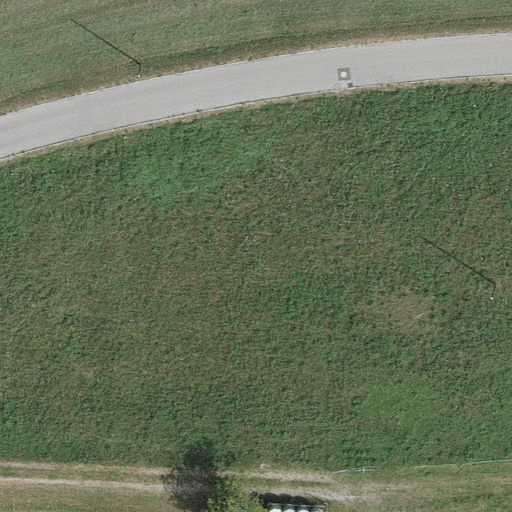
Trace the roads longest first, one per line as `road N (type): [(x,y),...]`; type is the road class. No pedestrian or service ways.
road 1 (unclassified): [(0,137),(294,75),(511,57)]
road 2 (track): [(0,463),(511,484)]
